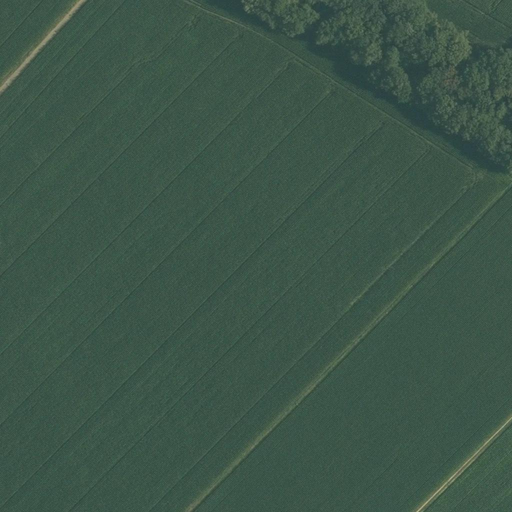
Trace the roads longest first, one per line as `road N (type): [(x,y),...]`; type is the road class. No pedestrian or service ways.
road 1 (track): [(511,112),(319,0)]
road 2 (track): [(511,419),(418,511)]
road 3 (track): [(0,93),(84,0)]
